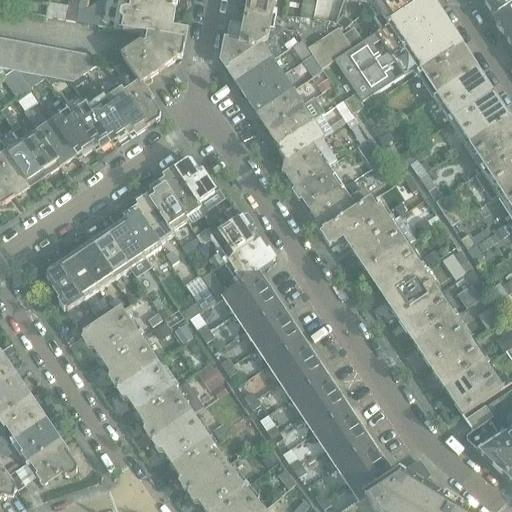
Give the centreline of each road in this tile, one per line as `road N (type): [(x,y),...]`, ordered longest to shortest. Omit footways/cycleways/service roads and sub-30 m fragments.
road 1 (residential): [(501,511),(411,425),(210,117)]
road 2 (residential): [(0,259),(210,117)]
road 3 (residential): [(0,289),(138,493)]
road 4 (residential): [(210,117),(195,97),(214,0)]
